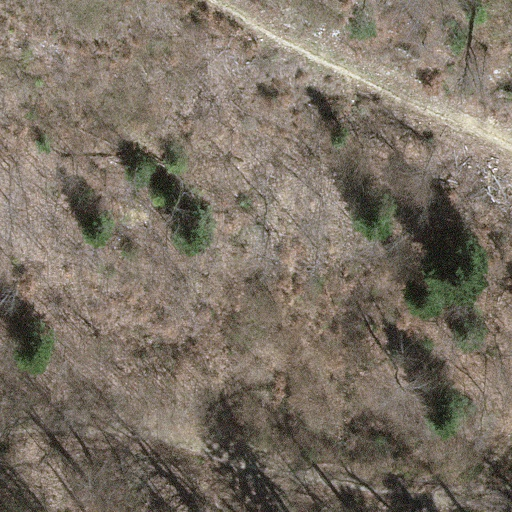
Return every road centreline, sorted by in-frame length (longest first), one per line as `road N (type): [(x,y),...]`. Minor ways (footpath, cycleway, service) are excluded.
road 1 (track): [(441,494),(222,452),(263,511)]
road 2 (track): [(222,452),(109,429),(0,431)]
